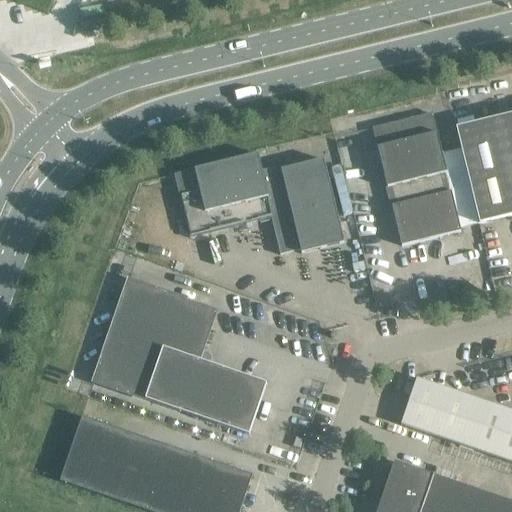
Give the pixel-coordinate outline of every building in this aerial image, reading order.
[(432,115),(403,122),(372,129),(387,189),(389,188),(393,207),(392,207),(401,247),(460,232),(451,192),(449,193),(444,174),(446,174),(432,115)] [(511,115),(456,129),(479,225),(511,216),(511,115)] [(174,176),(190,239),(271,219),(280,256),(284,255),(284,254),(298,250),(298,252),(301,251),(302,255),(306,253),(305,253),(319,249),(319,250),(344,244),(324,161),(283,171),(282,167),(262,172),(257,156),(174,176)] [(215,311),(128,281),(113,327),(94,383),(249,436),(267,384),(209,364),(211,359),(209,349),(203,347),(215,311)] [(511,412),(417,380),(401,425),(511,463),(511,412)] [(239,511),(252,477),(82,418),(60,483),(145,511),(239,511)] [(392,468),(381,501),(377,511),(511,511),(511,503),(434,477),(434,476),(433,475),(432,476),(399,465),(392,468)]
